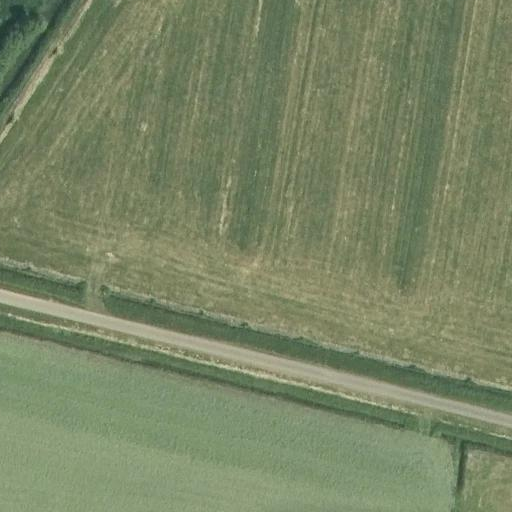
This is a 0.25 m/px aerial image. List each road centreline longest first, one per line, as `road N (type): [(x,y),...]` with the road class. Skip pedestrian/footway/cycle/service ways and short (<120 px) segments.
road 1 (unclassified): [(511,422),(0,295)]
road 2 (track): [(84,0),(0,125)]
